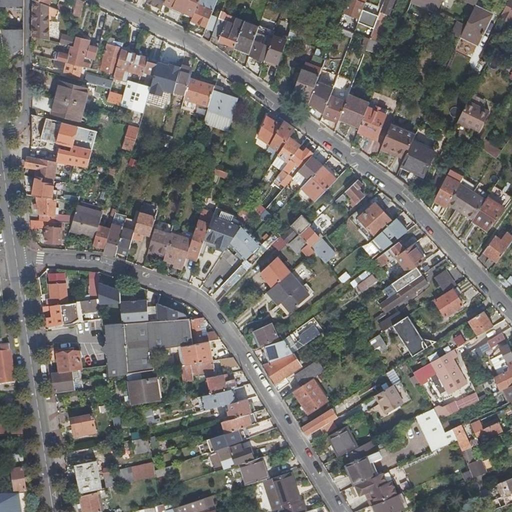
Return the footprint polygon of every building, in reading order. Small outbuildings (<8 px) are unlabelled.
[(55,10),(56,5),(57,0),(34,0),(33,2),(55,10)] [(79,0),(78,0),(73,16),(81,20),(85,3),(79,0)] [(148,0),(147,3),(163,9),(165,4),(166,0),(148,0)] [(166,0),(165,4),(194,16),(200,0),(166,0)] [(192,21),(207,27),(213,13),(218,0),(200,0),(194,16),(192,21)] [(364,10),(367,0),(349,0),(344,14),(360,20),(364,10)] [(386,0),(382,12),(381,12),(380,16),(374,31),(371,39),(381,43),(385,32),(382,31),(385,23),(386,24),(395,0),(386,0)] [(412,0),(412,1),(439,12),(443,0),(412,0)] [(511,0),(509,0),(501,18),(511,24),(511,22),(511,0)] [(33,38),(49,42),(50,22),(52,23),(52,19),(58,20),(59,11),(55,10),(33,2),(33,38)] [(67,9),(56,5),(55,10),(59,11),(66,14),(67,9)] [(476,6),(461,37),(479,45),(493,15),(476,6)] [(403,9),(397,7),(388,29),(398,33),(404,19),(400,17),(403,9)] [(360,20),(358,25),(374,31),(380,16),(364,10),(360,20)] [(220,19),(227,21),(234,24),(236,18),(229,15),(225,13),(222,12),(222,13),(221,16),(220,19)] [(221,16),(213,13),(207,27),(215,30),(220,19),(221,16)] [(245,22),(236,18),(234,24),(227,21),(220,19),(215,30),(212,38),(236,47),(245,23),(245,22)] [(236,47),(241,49),(251,53),(258,33),(260,28),(245,23),(236,47)] [(304,26),(294,23),(288,41),(287,44),(297,47),(304,26)] [(355,33),(339,27),(337,30),(354,37),(355,33)] [(23,30),(2,29),(6,57),(23,47),(23,30)] [(250,55),(250,56),(254,57),(253,60),(262,64),(263,61),(265,61),(273,39),(258,33),(251,53),(250,55)] [(63,35),(60,44),(72,47),(74,48),(76,38),(63,35)] [(288,41),(274,36),(273,39),(265,61),(266,62),(268,57),(274,59),(273,61),(279,64),(278,68),(279,68),(287,44),(288,41)] [(99,48),(90,46),(89,51),(84,50),(86,41),(76,38),(74,48),(72,47),(69,56),(55,53),(54,60),(56,61),(83,67),(90,69),(91,64),(84,63),(86,54),(88,55),(87,58),(96,60),(99,48)] [(371,39),(367,49),(385,55),(383,58),(388,60),(393,48),(381,43),(371,39)] [(108,44),(101,71),(115,75),(122,51),(124,43),(115,40),(114,46),(108,44)] [(124,51),(122,51),(115,75),(114,79),(122,81),(125,72),(123,71),(124,70),(130,72),(135,55),(126,52),(125,57),(123,56),(124,51)] [(305,66),(295,94),(297,95),(297,94),(304,97),(301,105),(308,108),(310,102),(318,82),(327,59),(315,54),(312,61),(305,66)] [(121,106),(134,110),(144,113),(151,88),(139,85),(141,75),(144,76),(145,71),(149,60),(149,59),(135,55),(130,72),(124,94),(121,106)] [(155,74),(158,63),(149,60),(145,71),(155,74)] [(80,77),(83,67),(56,61),(54,68),(66,71),(65,74),(80,77)] [(191,79),(192,76),(189,75),(190,69),(182,66),(175,92),(184,95),(182,102),(184,102),(185,99),(191,79)] [(111,89),(113,81),(86,75),(85,83),(111,89)] [(185,99),(209,107),(215,87),(216,87),(191,79),(185,99)] [(310,102),(324,113),(331,96),(334,89),(318,82),(310,102)] [(88,90),(60,83),(56,99),(84,106),(88,90)] [(233,117),(239,101),(221,95),(223,90),(215,87),(209,107),(209,109),(233,117)] [(120,96),(110,93),(107,102),(121,106),(124,94),(121,93),(120,96)] [(473,95),(469,102),(483,109),(486,102),(473,95)] [(323,116),(338,125),(339,122),(340,119),(346,102),(331,96),(324,113),(323,116)] [(359,132),(369,108),(370,104),(369,104),(370,104),(349,96),(346,102),(340,119),(360,127),(359,132)] [(80,121),(84,106),(56,99),(52,114),(80,121)] [(468,102),(459,121),(481,132),(491,113),(483,109),(469,102),(468,102)] [(387,115),(369,108),(359,132),(377,139),(387,115)] [(228,132),(233,117),(209,109),(204,124),(228,132)] [(144,113),(134,110),(132,118),(122,149),(133,152),(144,113)] [(55,163),(58,163),(61,150),(91,156),(98,132),(32,115),(31,136),(50,141),(58,148),(55,163)] [(271,144),(282,125),(267,116),(259,137),(271,144)] [(492,126),(497,118),(493,116),(488,124),(492,126)] [(275,151),(272,156),(267,163),(269,165),(268,168),(270,169),(273,165),(279,155),(290,137),(295,129),(292,126),(284,121),(282,125),(271,144),(270,147),(275,151)] [(484,140),(492,126),(488,124),(478,141),(482,144),(484,140)] [(383,146),(392,125),(391,125),(383,146)] [(413,141),(416,135),(392,125),(383,146),(406,156),(413,141)] [(299,149),(301,146),(290,137),(279,155),(288,163),(299,149)] [(364,148),(372,154),(379,144),(370,138),(364,148)] [(496,159),(501,152),(484,140),(482,144),(480,147),(496,159)] [(402,166),(411,170),(412,171),(413,168),(425,174),(435,152),(413,141),(406,156),(402,166)] [(267,152),(272,156),(275,151),(270,147),(267,152)] [(286,187),(293,178),(288,174),(296,164),(302,168),(312,156),(314,154),(307,149),(304,153),(299,149),(288,163),(282,171),(279,175),(285,179),(282,183),(286,187)] [(88,169),(91,156),(61,150),(58,163),(58,164),(88,169)] [(273,165),(282,171),(288,163),(279,155),(273,165)] [(302,168),(299,171),(310,180),(323,166),(312,156),(302,168)] [(58,163),(55,163),(39,160),(38,160),(28,158),(26,167),(37,169),(35,179),(36,179),(36,177),(43,178),(42,182),(50,184),(54,184),(58,164),(58,163)] [(329,165),(326,169),(331,174),(335,170),(329,165)] [(331,174),(326,169),(323,166),(310,180),(303,187),(311,195),(331,174)] [(412,171),(411,170),(408,176),(421,183),(425,174),(413,168),(412,171)] [(229,173),(216,169),(215,172),(215,173),(227,177),(229,173)] [(331,174),(337,179),(341,176),(335,170),(331,174)] [(215,173),(215,172),(211,172),(209,178),(205,177),(203,183),(211,185),(215,173)] [(433,184),(441,188),(447,176),(440,172),(433,184)] [(311,195),(316,201),(337,179),(331,174),(311,195)] [(441,188),(435,200),(448,207),(449,204),(460,184),(461,183),(447,176),(441,188)] [(60,216),(59,216),(60,209),(56,209),(57,192),(51,190),(48,190),(50,184),(42,182),(43,178),(36,177),(36,179),(35,179),(34,181),(35,181),(34,188),(34,191),(33,196),(36,197),(39,215),(40,215),(40,221),(58,223),(65,223),(73,224),(75,216),(60,215),(60,216)] [(359,180),(347,191),(358,203),(365,196),(359,189),(363,185),(359,180)] [(460,209),(464,211),(475,191),(460,184),(449,204),(459,210),(460,209)] [(464,214),(474,220),(488,198),(475,191),(464,211),(465,212),(464,214)] [(347,198),(343,194),(336,201),(340,205),(347,198)] [(506,208),(489,196),(488,198),(474,220),(473,220),(489,230),(506,208)] [(244,208),(249,201),(242,197),(239,204),(244,208)] [(266,210),(258,202),(253,209),(260,216),(266,210)] [(355,206),(352,203),(344,211),(347,213),(355,206)] [(360,218),(375,236),(392,220),(376,203),(369,209),(360,218)] [(356,213),(360,218),(369,209),(366,205),(356,213)] [(73,224),(71,231),(96,238),(99,226),(103,213),(77,207),(75,216),(73,224)] [(144,234),(151,236),(156,218),(143,214),(144,210),(141,210),(138,222),(135,232),(133,239),(142,241),(144,234)] [(260,216),(268,224),(274,217),(266,210),(260,216)] [(223,212),(220,219),(223,220),(225,216),(231,218),(233,216),(223,212)] [(192,241),(188,254),(198,258),(213,217),(202,213),(194,235),(192,241)] [(248,217),(241,214),(237,220),(244,223),(248,217)] [(312,225),(303,214),(292,226),(300,235),(311,248),(321,239),(323,237),(321,234),(318,237),(310,227),(312,225)] [(223,220),(241,227),(244,223),(237,220),(235,220),(236,217),(233,216),(231,218),(225,216),(223,220)] [(106,247),(104,253),(116,257),(117,252),(124,228),(126,220),(118,218),(115,217),(114,217),(111,229),(106,247)] [(213,217),(198,258),(199,258),(206,240),(214,217),(213,217)] [(223,220),(220,219),(214,217),(206,240),(213,243),(223,220)] [(281,226),(274,217),(268,224),(275,231),(281,226)] [(138,222),(127,218),(126,220),(124,228),(135,232),(138,222)] [(398,218),(372,241),(381,252),(393,243),(391,240),(396,236),(399,239),(409,231),(398,218)] [(58,223),(40,221),(30,220),(31,230),(46,228),(46,244),(61,244),(62,239),(64,239),(64,234),(62,234),(62,230),(64,230),(65,223),(58,223)] [(240,228),(241,227),(223,220),(213,243),(217,244),(217,249),(224,252),(228,248),(240,228)] [(96,238),(94,244),(106,247),(111,229),(99,226),(96,238)] [(117,252),(120,253),(122,247),(130,249),(133,239),(135,232),(124,228),(117,252)] [(240,228),(228,248),(236,256),(244,264),(254,253),(261,246),(240,228)] [(297,234),(292,228),(282,237),(287,243),(297,234)] [(155,230),(148,253),(155,255),(156,253),(166,256),(172,235),(155,230)] [(181,235),(180,237),(192,241),(194,235),(186,232),(181,235)] [(502,241),(496,236),(484,253),(497,263),(511,243),(511,242),(511,235),(508,232),(502,241)] [(192,241),(180,237),(172,234),(172,235),(166,256),(164,260),(175,264),(176,261),(185,264),(188,254),(192,241)] [(302,250),(309,257),(315,252),(311,248),(300,235),(289,244),(297,254),(302,250)] [(379,258),(384,266),(397,257),(416,243),(418,242),(414,236),(402,245),(400,242),(379,258)] [(315,252),(325,264),(335,255),(321,239),(311,248),(315,252)] [(261,246),(254,253),(259,258),(269,247),(264,243),(261,246)] [(417,266),(426,260),(420,252),(422,251),(416,243),(397,257),(409,272),(417,266)] [(261,273),(273,288),(290,273),(277,257),(261,273)] [(294,271),(303,282),(312,275),(304,264),(294,271)] [(243,266),(222,286),(227,291),(248,271),(243,266)] [(423,274),(417,266),(409,272),(391,284),(397,292),(423,274)] [(355,281),(359,285),(364,281),(373,275),(375,273),(373,270),(371,272),(370,270),(355,281)] [(445,293),(456,286),(446,271),(435,278),(445,293)] [(348,272),(339,278),(343,284),(352,278),(348,272)] [(273,288),(268,292),(287,315),(309,296),(290,273),(273,288)] [(49,299),(50,306),(60,305),(68,304),(67,299),(64,274),(49,275),(52,299),(49,299)] [(379,304),(385,313),(408,297),(409,299),(417,293),(415,291),(428,282),(423,274),(397,292),(379,304)] [(377,281),(373,275),(364,281),(369,287),(377,281)] [(100,299),(100,297),(99,279),(90,280),(90,296),(90,300),(100,299)] [(101,302),(125,302),(125,283),(100,283),(101,302)] [(463,294),(459,287),(436,301),(446,317),(464,306),(458,297),(463,294)] [(78,310),(100,307),(100,299),(90,300),(77,302),(78,310)] [(121,302),(123,323),(149,322),(159,321),(158,306),(148,306),(148,300),(139,301),(139,302),(131,303),(131,301),(121,302)] [(60,305),(63,325),(72,323),(71,315),(70,312),(78,310),(77,302),(68,304),(60,305)] [(158,306),(159,321),(182,320),(186,319),(186,316),(181,313),(158,304),(158,306)] [(60,305),(50,306),(43,307),(44,312),(52,311),(53,321),(45,323),(46,327),(63,325),(60,305)] [(93,313),(94,320),(102,319),(101,312),(93,313)] [(478,336),(494,327),(484,312),(469,322),(478,336)] [(380,325),(384,332),(393,326),(404,319),(399,313),(380,325)] [(414,357),(437,342),(412,336),(414,329),(417,330),(408,316),(404,319),(393,326),(414,357)] [(205,324),(204,318),(192,320),(195,343),(203,342),(203,343),(209,342),(220,340),(215,332),(210,333),(210,336),(202,337),(200,324),(205,324)] [(194,344),(190,319),(186,319),(182,320),(159,321),(149,322),(123,323),(103,325),(105,339),(105,342),(107,366),(108,377),(127,374),(154,370),(155,370),(152,351),(194,344)] [(272,323),(254,331),(261,346),(278,339),(272,323)] [(300,339),(293,344),(297,350),(320,335),(313,326),(298,337),(300,339)] [(502,333),(488,341),(491,348),(505,340),(502,333)] [(370,342),(378,356),(388,350),(379,336),(370,342)] [(459,347),(466,343),(462,336),(455,340),(459,347)] [(297,350),(293,344),(288,337),(284,340),(293,353),(297,350)] [(293,353),(284,340),(265,346),(271,362),(293,353)] [(203,343),(194,344),(183,347),(186,365),(213,361),(209,342),(203,343)] [(1,352),(0,352),(0,363),(13,361),(10,344),(0,346),(1,352)] [(500,348),(502,354),(510,370),(511,368),(511,353),(507,344),(500,348)] [(78,370),(83,369),(80,351),(58,354),(60,372),(78,370)] [(455,358),(451,351),(432,363),(449,394),(468,384),(454,359),(455,358)] [(290,368),(293,372),(301,366),(293,353),(271,362),(264,365),(276,383),(286,376),(284,372),(290,368)] [(510,370),(502,354),(492,359),(500,375),(510,370)] [(234,358),(223,360),(224,366),(237,364),(234,358)] [(318,360),(295,376),(302,386),(325,370),(318,360)] [(4,384),(16,383),(13,361),(0,363),(0,379),(4,379),(4,384)] [(206,378),(207,378),(216,376),(213,361),(186,365),(181,366),(183,381),(194,380),(193,374),(205,372),(206,378)] [(286,376),(293,372),(290,368),(284,372),(286,376)] [(495,377),(501,390),(503,390),(511,385),(511,368),(510,370),(500,375),(495,377)] [(426,383),(428,382),(421,369),(414,373),(421,386),(424,390),(429,387),(426,383)] [(78,370),(60,372),(53,373),(54,386),(55,392),(74,389),(73,379),(79,378),(78,370)] [(155,378),(154,370),(127,374),(133,403),(161,399),(157,377),(155,378)] [(228,380),(227,374),(216,376),(207,378),(211,394),(234,389),(236,388),(235,379),(228,380)] [(329,402),(314,379),(294,392),(309,415),(329,402)] [(511,385),(503,390),(510,403),(511,401),(511,385)] [(393,386),(375,396),(381,406),(383,405),(388,413),(403,404),(393,386)] [(211,394),(209,395),(212,408),(229,404),(238,402),(234,389),(211,394)] [(228,411),(230,420),(252,413),(248,399),(238,402),(229,404),(231,411),(228,411)] [(143,410),(146,425),(158,422),(154,407),(143,410)] [(434,409),(418,417),(422,428),(440,420),(434,409)] [(303,427),(308,436),(326,425),(323,420),(328,417),(329,419),(331,417),(327,411),(303,427)] [(243,428),(257,423),(254,413),(252,413),(230,420),(223,422),(227,433),(243,428)] [(75,436),(97,432),(93,414),(72,418),(74,428),(73,428),(75,436)] [(113,415),(115,428),(123,426),(122,414),(113,415)] [(480,420),(471,425),(475,433),(499,422),(497,419),(482,425),(480,420)] [(422,428),(433,452),(458,441),(453,428),(452,429),(446,432),(442,423),(440,420),(422,428)] [(446,432),(452,429),(447,421),(442,423),(446,432)] [(477,437),(482,435),(486,434),(487,437),(487,438),(503,431),(499,422),(475,433),(477,437)] [(0,434),(23,435),(22,425),(0,424),(0,434)] [(154,440),(150,425),(145,426),(148,437),(149,442),(154,440)] [(461,425),(453,428),(458,441),(466,437),(461,425)] [(329,438),(348,428),(348,427),(329,437),(329,438)] [(230,445),(247,439),(243,428),(227,433),(198,443),(202,455),(217,449),(230,445)] [(358,447),(348,428),(329,438),(339,457),(358,447)] [(148,437),(133,440),(136,454),(151,450),(149,442),(148,437)] [(471,448),(480,443),(478,439),(468,443),(466,437),(458,441),(463,451),(471,448)] [(155,456),(169,452),(166,444),(162,446),(160,441),(151,444),(155,456)] [(373,441),(349,452),(354,461),(364,456),(383,447),(381,444),(375,447),(373,441)] [(230,445),(217,449),(221,461),(225,460),(225,458),(233,455),(236,463),(253,457),(250,447),(243,450),(241,444),(231,447),(230,445)] [(339,457),(349,452),(358,447),(339,457)] [(476,461),(471,448),(463,451),(468,465),(476,461)] [(365,457),(364,456),(354,461),(347,465),(356,485),(380,475),(374,461),(382,458),(379,451),(365,457)] [(23,455),(10,456),(11,463),(12,464),(13,471),(12,471),(15,493),(27,492),(22,462),(24,462),(23,455)] [(480,475),(486,473),(481,462),(488,459),(487,456),(476,461),(468,465),(473,478),(480,475)] [(265,466),(262,457),(240,464),(247,485),(267,478),(263,466),(265,466)] [(96,490),(93,475),(90,475),(90,472),(94,471),(94,469),(89,470),(88,462),(75,465),(80,494),(96,490)] [(112,473),(97,476),(100,489),(157,476),(156,471),(154,464),(112,473)] [(163,469),(165,474),(178,470),(176,464),(163,469)] [(305,511),(306,511),(303,500),(299,501),(290,473),(264,481),(273,511),(280,509),(280,511),(305,511)] [(365,494),(371,507),(374,505),(398,495),(392,480),(388,482),(383,473),(380,475),(356,485),(361,496),(365,494)] [(479,492),(487,489),(480,475),(473,478),(476,484),(479,492)] [(511,478),(487,489),(479,492),(480,493),(484,503),(490,500),(489,495),(494,493),(494,492),(499,487),(502,495),(511,491),(511,478)] [(479,492),(476,484),(467,487),(472,497),(480,493),(479,492)] [(83,511),(108,511),(108,510),(101,511),(98,498),(101,497),(101,498),(108,497),(107,490),(99,491),(100,492),(80,496),(83,511)] [(493,511),(511,503),(511,491),(502,495),(504,500),(499,502),(500,505),(491,508),(493,511)] [(395,511),(399,510),(407,507),(401,493),(398,495),(374,505),(376,511),(395,511)] [(0,498),(2,511),(18,511),(18,506),(22,506),(20,495),(0,498)] [(204,498),(206,507),(214,505),(211,496),(204,498)] [(191,511),(206,507),(204,498),(165,510),(166,511),(191,511)]
